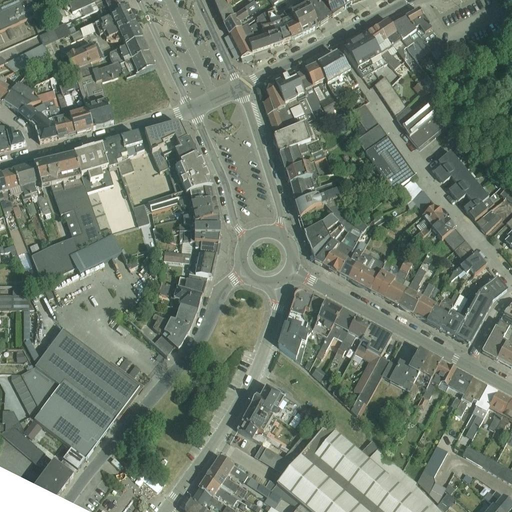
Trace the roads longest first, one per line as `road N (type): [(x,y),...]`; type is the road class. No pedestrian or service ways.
road 1 (tertiary): [(163,511),(255,372),(278,302),(273,280)]
road 2 (unclassified): [(371,96),(511,281)]
road 3 (residential): [(100,459),(201,338),(221,290),(238,276)]
road 4 (tertiary): [(467,365),(286,270)]
road 5 (tertiary): [(414,0),(240,84)]
road 6 (tertiary): [(190,108),(35,155)]
road 7 (tertiary): [(275,233),(280,208),(240,84)]
road 8 (tertiary): [(190,108),(245,243)]
